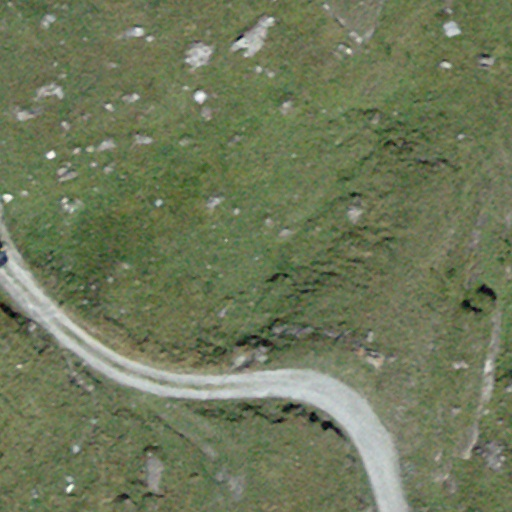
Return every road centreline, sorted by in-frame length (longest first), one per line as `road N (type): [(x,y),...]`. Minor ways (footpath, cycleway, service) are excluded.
road 1 (track): [(388,511),(371,448),(339,413),(279,400),(169,401),(87,366),(0,267)]
road 2 (track): [(125,382),(167,436),(229,485),(231,511)]
